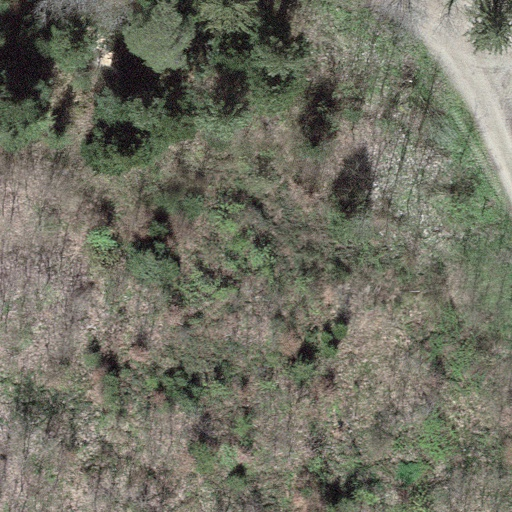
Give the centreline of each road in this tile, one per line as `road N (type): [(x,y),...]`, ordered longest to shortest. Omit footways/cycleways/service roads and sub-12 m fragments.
road 1 (track): [(452,25),(511,184)]
road 2 (track): [(395,0),(452,25),(511,35)]
